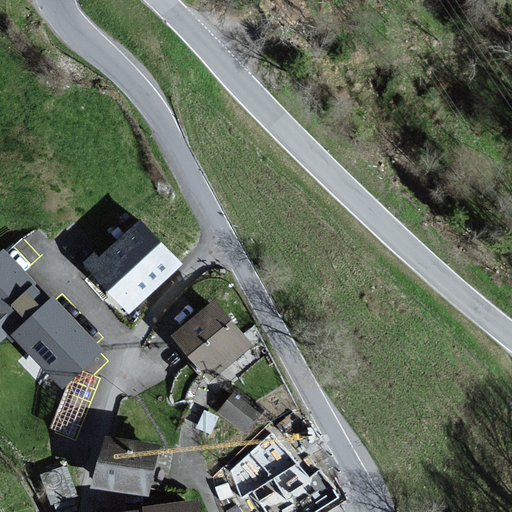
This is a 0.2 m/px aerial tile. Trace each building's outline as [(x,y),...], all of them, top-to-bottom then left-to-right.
[(181,265),(140,221),(100,258),(95,253),(85,263),(131,312),(181,265)] [(0,342),(12,332),(61,387),(103,350),(54,295),(45,302),(3,255),(0,256),(0,342)] [(250,345),(214,301),(174,333),(210,377),(250,345)] [(263,410),(239,391),(222,411),(246,431),(263,410)] [(52,423),(74,431),(79,416),(58,408),(52,423)] [(315,511),(338,497),(320,471),(310,478),(273,431),(231,470),(242,499),(253,492),(266,511),(315,511)] [(160,446),(107,436),(97,487),(150,497),(160,446)] [(196,511),(195,501),(120,511),(196,511)]
